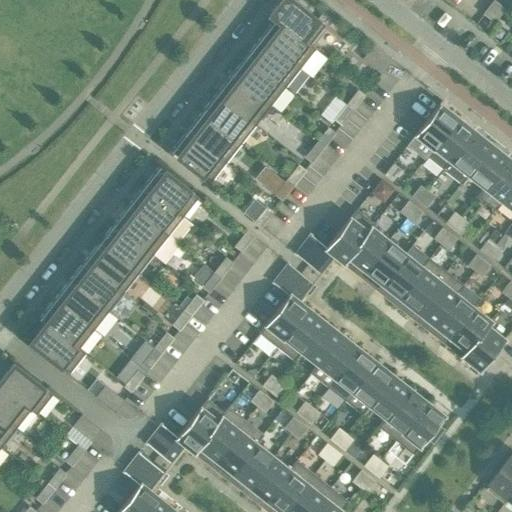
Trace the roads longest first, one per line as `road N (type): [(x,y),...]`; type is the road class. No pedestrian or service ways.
road 1 (residential): [(248,0),(0,315)]
road 2 (residential): [(511,103),(380,0)]
